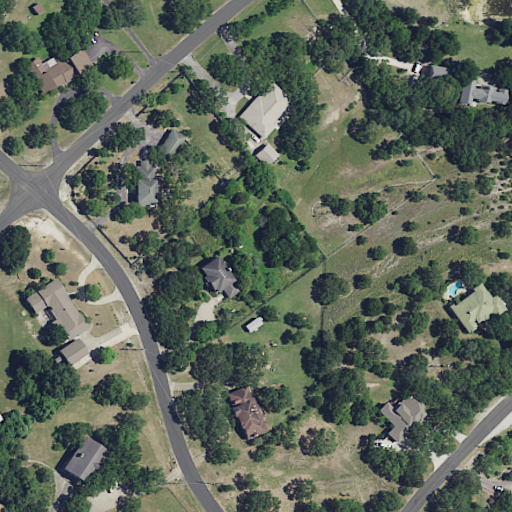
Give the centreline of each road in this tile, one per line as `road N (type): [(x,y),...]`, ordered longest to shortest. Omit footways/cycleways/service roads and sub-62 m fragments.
road 1 (residential): [(214,511),(184,459),(133,303),(90,241),(0,160)]
road 2 (residential): [(0,222),(244,0)]
road 3 (residential): [(408,511),(511,401)]
